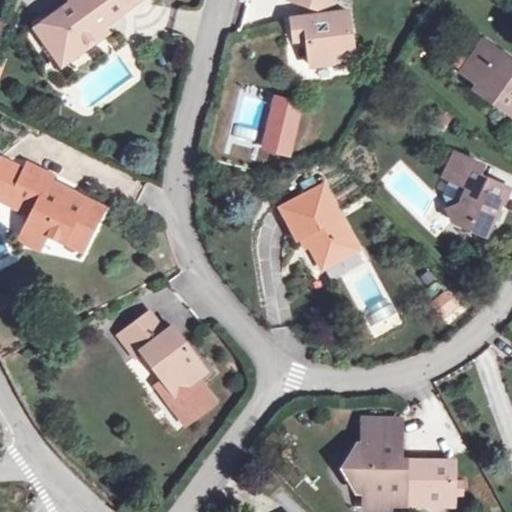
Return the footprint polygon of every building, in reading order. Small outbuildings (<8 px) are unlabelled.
[(94,30),(102,24),(134,0),(67,0),(69,3),(41,24),(63,54),(74,45),(80,53),(100,38),(94,30)] [(266,0),(294,8),(296,2),(310,5),(311,0),(266,0)] [(308,12),(310,5),(296,2),(294,8),(292,15),(306,19),(308,12)] [(306,19),(292,15),(268,19),(272,41),(284,39),(288,67),(330,60),(322,10),(308,12),(306,19)] [(63,54),(41,24),(33,32),(61,69),(80,53),(74,45),(63,54)] [(94,30),(100,38),(107,32),(102,24),(94,30)] [(511,59),(482,39),(462,71),(494,93),(489,100),(511,116),(511,59)] [(461,169),(454,185),(473,193),(466,209),(455,213),(458,224),(492,238),(506,206),(510,207),(511,202),(511,190),(484,179),(488,169),(460,156),(456,167),(461,169)] [(63,235),(81,246),(102,210),(75,195),(62,187),(47,178),(50,173),(26,159),(20,170),(9,189),(15,193),(10,202),(27,211),(22,221),(41,232),(59,242),(63,235)] [(0,166),(0,195),(10,202),(15,193),(9,189),(20,170),(3,161),(0,166)] [(461,169),(456,167),(448,182),(454,185),(461,169)] [(303,229),(318,258),(337,248),(341,255),(356,247),(323,183),(280,204),(296,232),(303,229)] [(41,232),(22,221),(13,235),(32,247),(41,232)] [(63,235),(59,242),(77,253),(81,246),(63,235)] [(337,248),(318,258),(322,265),(341,255),(337,248)] [(445,291),(432,304),(450,322),(463,310),(445,291)] [(195,386),(191,381),(195,378),(207,370),(175,324),(162,333),(154,339),(149,331),(157,325),(148,313),(120,333),(133,354),(142,348),(163,378),(156,383),(183,423),(213,402),(199,383),(195,386)] [(154,339),(162,333),(157,325),(149,331),(154,339)] [(335,460),(335,480),(335,489),(339,493),(345,493),(343,511),(368,511),(369,510),(405,511),(406,511),(424,511),(425,511),(433,511),(433,467),(399,466),(398,472),(380,472),(381,466),(382,424),(345,423),(344,448),(340,449),(336,453),(335,460)] [(335,480),(335,460),(326,470),(335,480)]
